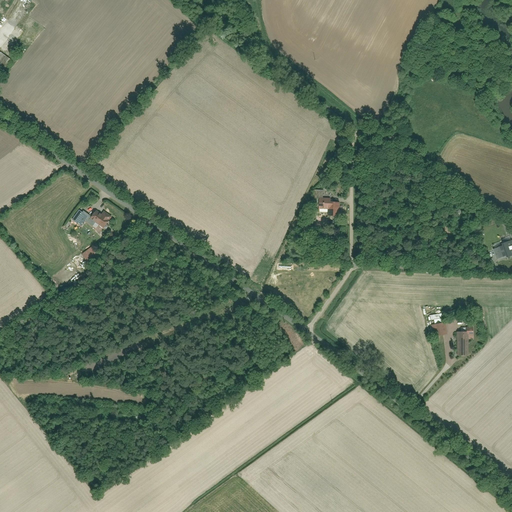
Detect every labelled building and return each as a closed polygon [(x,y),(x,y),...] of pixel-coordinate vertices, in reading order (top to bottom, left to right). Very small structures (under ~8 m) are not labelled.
[(1,53),(0,54),(0,71),(2,73),(12,61),(1,53)] [(324,191),(314,190),(314,199),(320,199),(323,199),(324,191)] [(320,210),(329,211),(328,217),(339,217),(340,202),(334,202),(334,200),(323,199),(320,199),(320,210)] [(93,227),(96,223),(104,229),(110,221),(113,217),(105,212),(103,215),(97,211),(95,214),(87,209),(84,213),(80,211),(76,216),(77,216),(73,221),(82,227),(85,222),(88,224),(93,227)] [(493,248),(496,259),(506,255),(506,257),(511,255),(511,239),(511,238),(501,241),(502,244),(493,248)] [(91,248),(82,255),(88,265),(98,258),(91,248)] [(49,276),(43,269),(39,272),(46,279),(49,276)] [(436,336),(447,335),(446,324),(434,325),(436,336)] [(457,333),(457,341),(452,341),(452,349),(457,349),(457,357),(469,357),(469,336),(474,336),(474,331),(467,331),(467,333),(457,333)]
